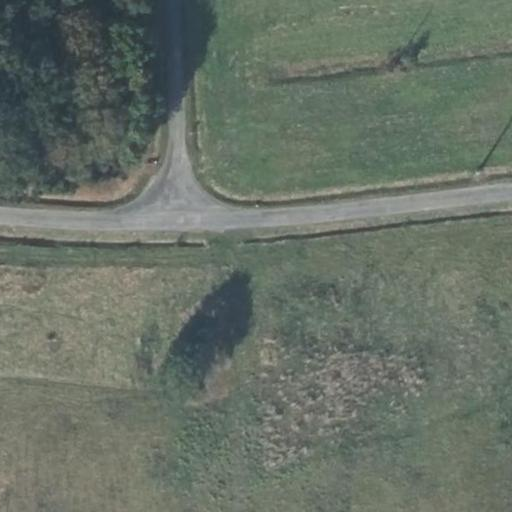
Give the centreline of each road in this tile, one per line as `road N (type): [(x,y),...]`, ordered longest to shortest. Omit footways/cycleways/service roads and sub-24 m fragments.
road 1 (unclassified): [(511,189),(178,222)]
road 2 (unclassified): [(178,222),(170,0)]
road 3 (unclassified): [(178,222),(0,214)]
